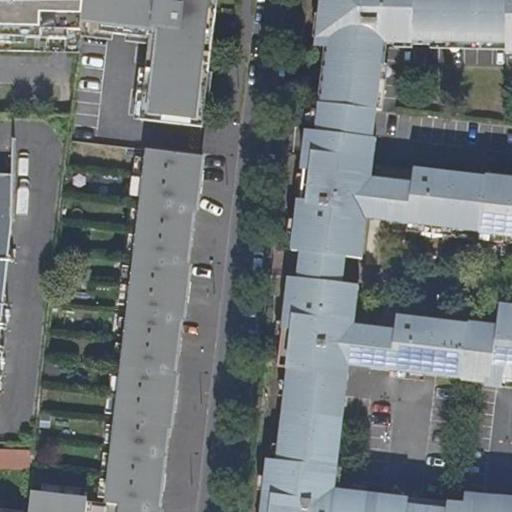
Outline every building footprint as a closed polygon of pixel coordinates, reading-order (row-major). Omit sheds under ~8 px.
[(0,0),(0,50),(81,52),(86,0),(0,0)] [(87,0),(84,27),(104,29),(103,34),(142,38),(142,33),(152,35),(142,121),(203,129),(204,129),(208,100),(211,74),(219,0),(87,0)] [(511,49),(511,0),(331,0),(314,144),(300,264),(271,511),(511,511),(511,503),(500,503),(404,496),(335,491),(347,371),(351,324),(356,270),(360,225),(364,180),(366,151),(374,45),(511,49)] [(31,511),(162,511),(160,511),(162,493),(164,475),(169,438),(169,431),(172,431),(174,414),(176,393),(178,376),(176,376),(178,357),(180,340),(182,322),(185,322),(187,304),(189,284),(191,267),(189,266),(191,248),(193,230),(195,213),(197,213),(199,195),(202,175),(204,158),(200,157),(151,151),(144,207),(147,207),(140,261),(138,260),(131,316),(134,316),(128,370),(125,370),(119,425),(121,425),(112,506),(33,496),(31,511)] [(388,177),(416,176),(416,167),(388,167),(388,177)] [(17,172),(0,171),(0,198),(16,199),(17,172)] [(511,195),(364,180),(360,225),(511,239),(511,195)] [(0,364),(15,221),(16,199),(0,198),(0,364)] [(511,379),(511,304),(502,303),(499,326),(400,319),(400,334),(351,324),(347,371),(483,384),(483,377),(511,379)] [(0,463),(36,464),(38,453),(0,451),(0,463)]
